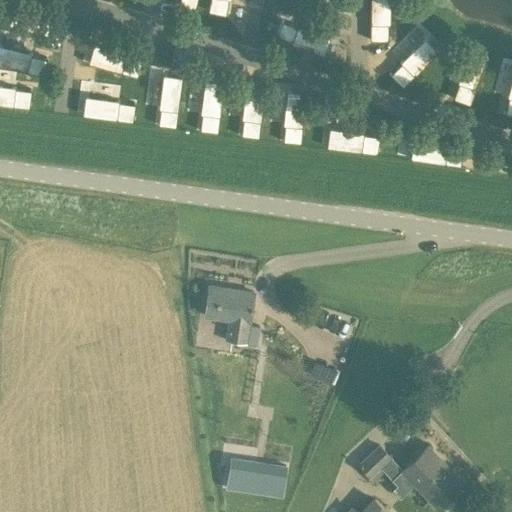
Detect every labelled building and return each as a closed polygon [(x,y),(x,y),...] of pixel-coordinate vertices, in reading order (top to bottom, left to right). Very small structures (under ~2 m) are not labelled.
[(395,11),(369,10),(369,34),(394,35),(395,11)] [(281,18),(274,39),(327,57),(334,36),(281,18)] [(423,92),(434,62),(410,54),(400,84),(423,92)] [(433,95),(453,99),(458,71),(438,67),(433,95)] [(483,109),(509,114),(511,94),(511,91),(487,87),(483,109)] [(227,321),(224,340),(247,343),(250,324),(248,324),(253,291),(209,285),(204,317),(227,321)] [(202,360),(235,365),(238,346),(205,341),(202,360)] [(336,368),(316,360),(311,374),(331,382),(336,368)] [(396,484),(391,488),(400,498),(414,483),(435,506),(462,482),(428,445),(403,467),(378,441),(356,463),(372,481),(384,470),(396,484)] [(340,511),(388,511),(372,496),(360,510),(350,502),(340,511)]
